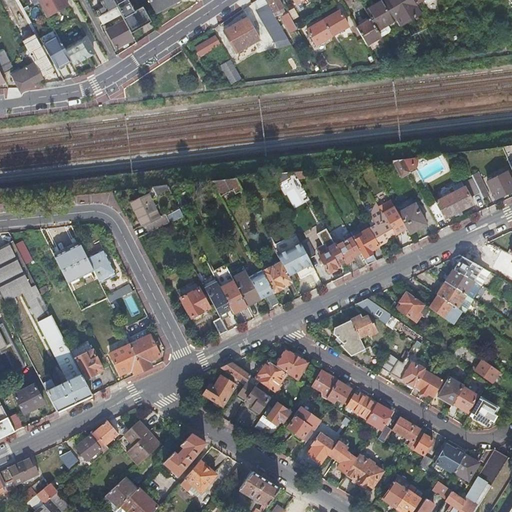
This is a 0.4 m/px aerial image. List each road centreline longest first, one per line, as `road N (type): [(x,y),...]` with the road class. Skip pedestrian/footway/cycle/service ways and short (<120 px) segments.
road 1 (residential): [(0,221),(108,215),(189,368)]
road 2 (residential): [(285,322),(469,438),(511,430)]
road 3 (residential): [(285,322),(511,214)]
road 4 (residential): [(153,384),(169,402),(346,511)]
road 5 (residential): [(0,456),(153,384)]
road 6 (residential): [(119,72),(226,0)]
